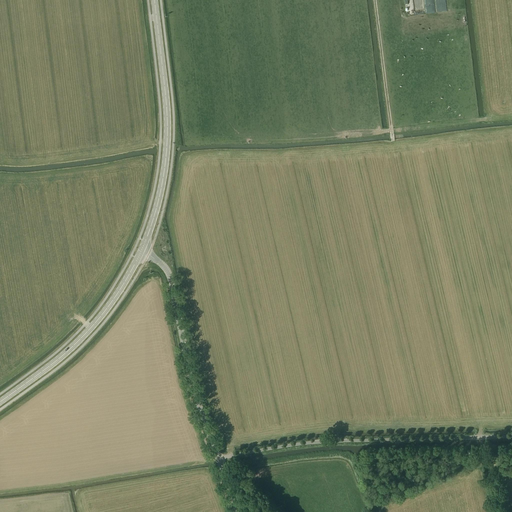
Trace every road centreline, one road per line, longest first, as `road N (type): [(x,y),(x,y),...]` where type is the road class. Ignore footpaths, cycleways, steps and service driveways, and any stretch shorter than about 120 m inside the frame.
road 1 (unclassified): [(511,436),(306,442),(218,458)]
road 2 (primary): [(142,250),(163,176),(167,125),(154,0)]
road 3 (tertiary): [(218,458),(193,389),(169,273),(142,250)]
road 4 (primary): [(0,401),(86,331),(142,250)]
